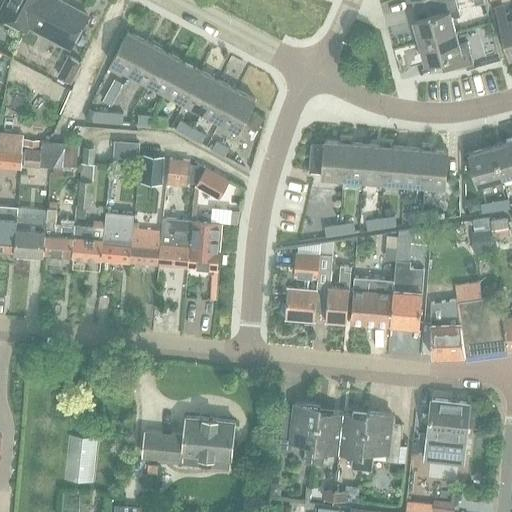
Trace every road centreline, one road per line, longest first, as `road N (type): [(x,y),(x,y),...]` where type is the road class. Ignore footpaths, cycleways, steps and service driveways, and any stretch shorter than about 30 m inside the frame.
road 1 (residential): [(247,351),(265,183),(313,72)]
road 2 (residential): [(511,375),(413,374),(247,351)]
road 3 (residential): [(247,351),(0,324)]
road 4 (residential): [(511,99),(473,113),(402,111),(313,72)]
road 5 (residential): [(313,72),(174,0)]
